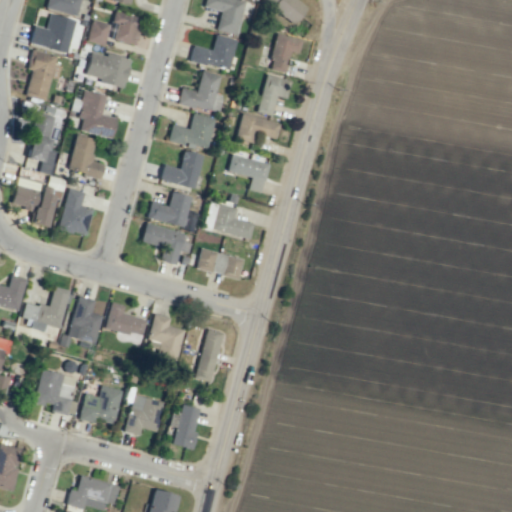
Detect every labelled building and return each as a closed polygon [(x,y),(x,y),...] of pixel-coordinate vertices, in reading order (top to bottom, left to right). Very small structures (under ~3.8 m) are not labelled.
[(44,0),(42,8),(74,16),(77,0),(44,0)] [(212,29),(233,35),(242,0),(241,0),(201,0),(200,6),(217,11),(212,29)] [(268,0),(273,3),(270,7),(292,24),(305,6),(297,0),(268,0)] [(109,21),(115,23),(110,39),(129,44),(137,18),(112,10),(109,21)] [(72,20),(47,13),(43,28),(30,25),(26,43),(64,53),(72,20)] [(106,23),(89,19),(84,40),(101,45),(106,23)] [(265,68),(282,72),(288,51),(296,53),(299,39),(274,33),(265,68)] [(233,39),(212,34),(208,49),(190,45),(186,59),(226,70),(233,39)] [(47,77),(55,78),(57,65),(52,64),(54,56),(28,49),(24,69),(27,70),(21,95),(42,100),(47,77)] [(83,74),(97,78),(96,82),(121,87),(127,60),(88,51),(83,74)] [(218,75),(198,70),(193,90),(178,87),(174,102),(217,112),(220,95),(213,93),(218,75)] [(254,112),(269,115),(274,95),(284,98),(288,80),(263,74),(254,112)] [(103,95),(81,90),(75,118),(80,118),(77,131),(108,137),(113,117),(99,114),(103,95)] [(47,136),(51,116),(35,112),(30,132),(47,136)] [(204,149),(212,118),(190,112),(186,128),(168,124),(164,139),(204,149)] [(251,143),(253,133),(273,138),(277,123),(239,113),(233,138),(251,143)] [(38,161),(36,171),(48,174),(53,151),(46,149),(48,138),(28,134),(23,158),(38,161)] [(92,138),(72,135),(66,171),(98,176),(100,163),(89,161),(92,138)] [(191,189),(200,155),(181,149),(176,168),(160,164),(156,179),(191,189)] [(244,188),(258,192),(265,163),(228,154),(224,171),(247,177),(244,188)] [(43,227),(51,192),(13,182),(8,204),(31,209),(27,223),(43,227)] [(89,209),(77,205),(81,192),(65,188),(54,228),(82,236),(89,209)] [(188,196),(168,191),(165,206),(147,201),(143,217),(180,227),(188,196)] [(246,238),(250,223),(230,218),(233,207),(207,201),(201,227),(246,238)] [(172,265),(176,250),(182,252),(187,234),(141,222),(137,241),(162,247),(158,261),(172,265)] [(235,278),(240,258),(197,248),(192,268),(235,278)] [(0,305),(15,309),(23,278),(7,274),(4,287),(0,286),(0,305)] [(56,328),(65,289),(50,286),(45,307),(22,301),(18,317),(28,319),(26,327),(38,330),(39,324),(56,328)] [(98,315),(87,312),(90,300),(74,295),(63,336),(90,343),(98,315)] [(142,319),(119,314),(120,305),(106,302),(100,328),(139,336),(142,319)] [(166,317),(149,313),(144,340),(151,341),(148,356),(173,361),(180,329),(165,326),(166,317)] [(190,377),(206,382),(220,333),(204,328),(190,377)] [(73,377),(39,368),(31,402),(47,406),(47,410),(70,416),(73,402),(67,401),(73,377)] [(119,389),(99,385),(96,396),(82,393),(76,419),(91,422),(92,418),(112,423),(119,389)] [(138,427),(154,431),(161,401),(130,394),(121,431),(136,435),(138,427)] [(187,449),(197,409),(178,404),(168,444),(187,449)] [(18,448),(0,443),(0,488),(9,490),(18,448)] [(65,489),(62,505),(80,509),(81,506),(101,510),(103,502),(112,504),(116,484),(75,476),(73,490),(65,489)] [(172,511),(176,495),(150,489),(144,511),(172,511)]
